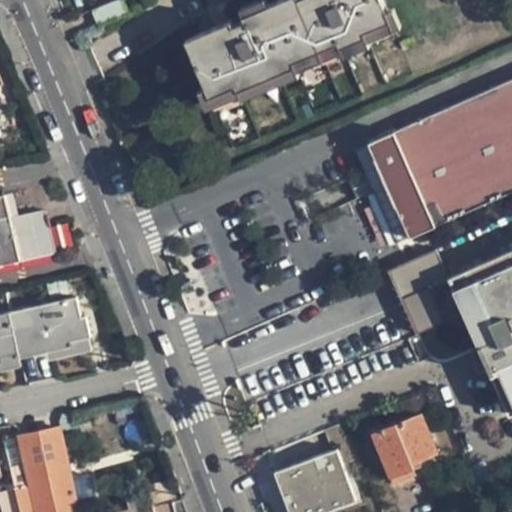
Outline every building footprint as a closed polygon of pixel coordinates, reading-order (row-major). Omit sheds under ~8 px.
[(132,10),(127,0),(108,0),(94,6),(101,23),(132,10)] [(246,96),(288,79),(304,72),(302,66),(347,46),(350,51),(375,41),(373,36),(397,26),(386,0),(272,0),(246,11),(249,17),(236,23),(233,17),(189,36),(218,101),(243,90),(246,96)] [(511,81),(374,142),(415,236),(511,192),(511,81)] [(402,242),(415,236),(374,142),(360,148),(402,242)] [(10,219),(3,194),(0,195),(0,263),(53,251),(43,210),(10,219)] [(70,244),(66,221),(55,223),(59,246),(70,244)] [(511,247),(451,274),(511,409),(511,247)] [(83,315),(78,295),(0,313),(0,359),(4,359),(4,353),(20,350),(22,355),(72,343),(72,339),(92,334),(88,313),(83,315)] [(393,474),(416,463),(414,458),(440,448),(426,410),(377,430),(393,474)] [(13,463),(19,486),(24,511),(43,511),(79,505),(61,425),(22,434),(27,460),(13,463)] [(277,466),(292,511),(321,511),(360,500),(342,445),(277,466)] [(4,490),(8,511),(24,511),(19,486),(4,490)] [(191,511),(186,496),(113,511),(191,511)]
